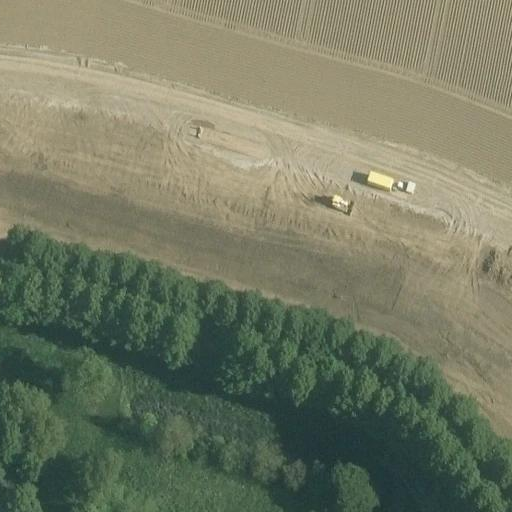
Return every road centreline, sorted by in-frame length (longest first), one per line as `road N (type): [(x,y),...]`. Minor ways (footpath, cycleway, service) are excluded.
road 1 (unclassified): [(496,511),(445,448),(348,389),(70,301),(0,290)]
road 2 (track): [(201,236),(176,246),(0,240)]
